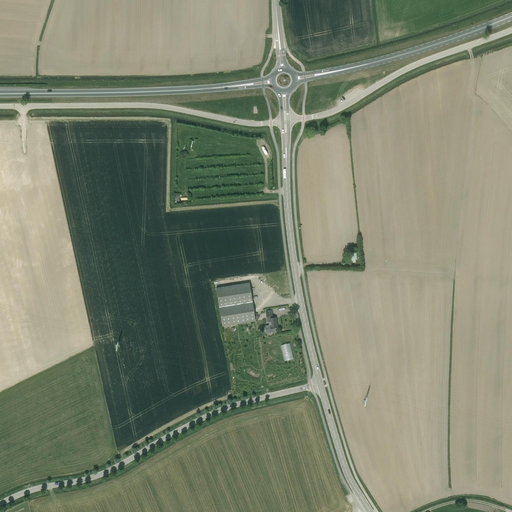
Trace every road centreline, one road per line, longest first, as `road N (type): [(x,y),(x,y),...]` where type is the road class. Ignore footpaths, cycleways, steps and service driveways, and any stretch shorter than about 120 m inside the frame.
road 1 (unclassified): [(0,503),(104,473),(236,403),(310,386)]
road 2 (unclassified): [(261,123),(148,105),(0,106)]
road 3 (unclassified): [(288,120),(328,113),(397,73),(511,31)]
road 4 (secondary): [(319,384),(292,260),(285,156)]
road 5 (trunk): [(222,87),(0,94)]
road 6 (primary): [(511,17),(332,71)]
road 7 (secondary): [(370,511),(345,468),(319,384)]
